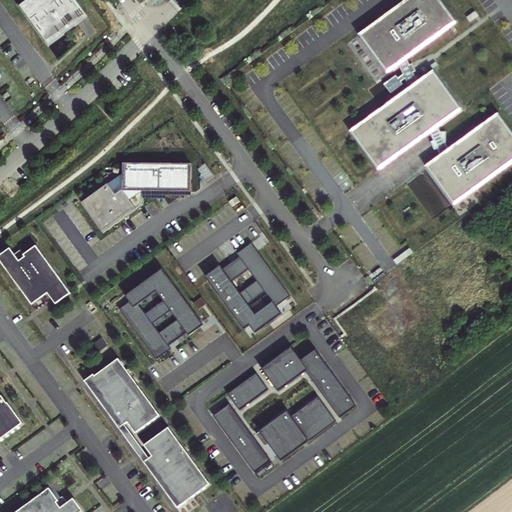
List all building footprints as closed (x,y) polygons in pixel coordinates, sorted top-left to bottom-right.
[(72,0),(24,0),(17,5),(43,40),(44,40),(43,39),(62,25),(66,31),(76,23),(72,17),(80,11),(81,13),(82,12),(72,0)] [(411,88),(352,131),(380,169),(432,132),(442,155),(427,166),(456,205),(511,163),(511,128),(500,113),(450,149),(440,126),(464,108),(436,70),(420,81),(409,58),(460,21),(444,0),(407,0),(361,34),(389,73),(401,64),(405,73),(400,77),(398,74),(385,83),(393,93),(405,84),(403,81),(407,78),(411,88)] [(72,17),(76,23),(85,17),(82,12),(81,13),(80,11),(72,17)] [(44,40),(43,40),(46,45),(66,31),(62,25),(43,39),(44,40)] [(192,164),(124,164),(123,191),(151,192),(154,196),(160,192),(192,192),(192,164)] [(237,197),(229,202),(233,207),(240,201),(237,197)] [(8,245),(0,250),(0,259),(30,301),(46,290),(55,302),(70,292),(34,242),(23,251),(19,246),(13,251),(8,245)] [(283,315),(277,307),(291,297),(252,243),(237,254),(240,257),(223,269),(208,280),(245,330),(250,326),(256,334),(283,315)] [(221,266),(206,277),(208,280),(223,269),(221,266)] [(163,269),(126,296),(130,302),(134,307),(139,304),(156,291),(164,301),(146,314),(153,323),(170,310),(178,320),(160,333),(169,346),(187,333),(202,322),(163,269)] [(172,349),(169,346),(160,333),(153,323),(146,314),(139,304),(134,307),(130,302),(120,309),(157,360),(172,349)] [(202,322),(187,333),(189,336),(204,325),(202,322)] [(313,344),(295,358),(297,361),(316,348),(313,344)] [(285,345),(259,364),(278,390),(306,369),(337,411),(353,399),(316,348),(297,361),(295,358),(285,345)] [(119,359),(86,383),(120,429),(125,425),(128,423),(136,434),(161,416),(119,359)] [(254,368),(225,389),(237,405),(266,384),(254,368)] [(288,409),(259,429),(278,454),(305,434),(309,439),(336,419),(318,395),(291,414),(288,409)] [(0,440),(23,424),(8,403),(7,404),(2,396),(0,397),(0,440)] [(357,404),(353,399),(337,411),(340,416),(357,404)] [(271,459),(231,404),(214,416),(254,471),(271,459)] [(125,425),(120,429),(145,463),(150,459),(125,425)] [(169,428),(145,445),(153,457),(150,459),(145,463),(178,508),(211,485),(169,428)] [(305,434),(278,454),(281,459),(309,439),(305,434)] [(50,489),(18,511),(82,511),(83,511),(74,499),(68,503),(61,509),(57,503),(59,501),(59,500),(50,489)] [(61,509),(68,503),(64,497),(59,500),(59,501),(57,503),(61,509)]
